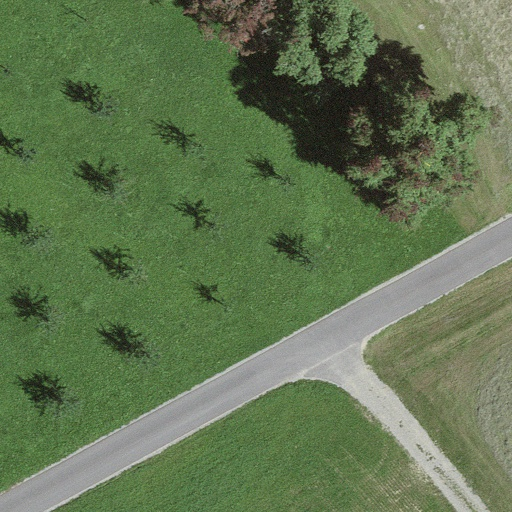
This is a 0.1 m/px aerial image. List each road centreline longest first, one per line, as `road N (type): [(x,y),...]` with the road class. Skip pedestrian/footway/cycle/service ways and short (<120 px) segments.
road 1 (unclassified): [(2,511),(511,238)]
road 2 (track): [(480,511),(330,337)]
